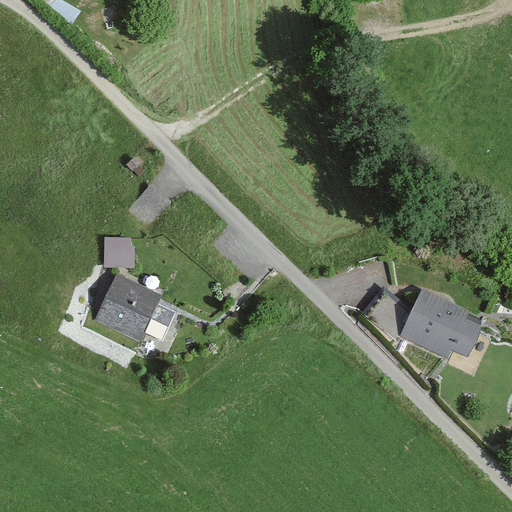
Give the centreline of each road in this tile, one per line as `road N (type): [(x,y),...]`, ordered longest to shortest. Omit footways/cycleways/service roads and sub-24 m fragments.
road 1 (residential): [(511,498),(55,36),(9,0)]
road 2 (track): [(159,139),(313,53),(511,8)]
